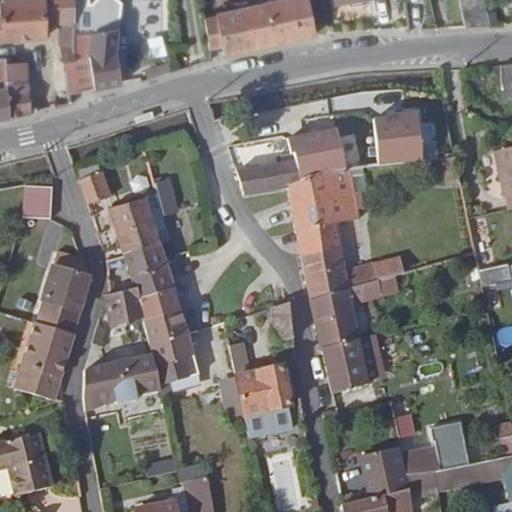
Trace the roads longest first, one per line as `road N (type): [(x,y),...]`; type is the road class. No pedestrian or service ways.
road 1 (residential): [(205,131),(224,200),(299,304),(332,511)]
road 2 (residential): [(65,171),(99,278),(71,386),(94,511)]
road 3 (tertiary): [(191,86),(334,61),(511,48)]
road 4 (tertiary): [(49,128),(191,86)]
